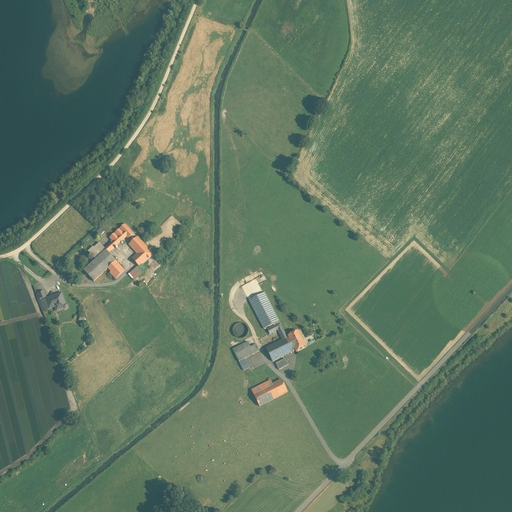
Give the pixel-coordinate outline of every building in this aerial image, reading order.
[(136,235),(126,224),(110,239),(113,243),(106,249),(107,251),(110,254),(127,239),(129,241),(136,235)] [(140,237),(130,246),(139,256),(133,261),(141,269),(156,256),(140,237)] [(94,247),(89,252),(96,261),(107,251),(106,249),(101,244),(95,249),(94,247)] [(96,261),(85,271),(95,283),(109,271),(118,263),(110,254),(107,251),(96,261)] [(109,271),(117,280),(126,272),(118,263),(109,271)] [(138,267),(129,275),(135,282),(144,274),(138,267)] [(45,291),(38,294),(44,310),(49,311),(56,309),(57,313),(65,310),(68,311),(71,308),(68,305),(62,293),(48,297),(45,291)] [(289,338),(266,293),(249,301),(265,332),(268,330),(271,336),(279,332),(284,341),(289,338)] [(308,348),(300,332),(289,337),(297,353),(308,348)] [(284,341),(267,349),(273,363),(296,353),(289,338),(284,341)] [(249,342),(232,350),(243,374),(265,363),(257,346),(252,348),(249,342)] [(286,359),(277,364),(280,370),(290,366),(286,359)] [(272,381),(251,390),(260,409),(290,395),(283,380),(274,385),(272,381)]
